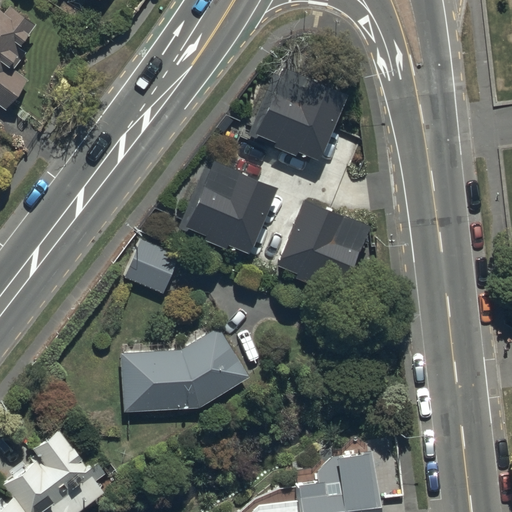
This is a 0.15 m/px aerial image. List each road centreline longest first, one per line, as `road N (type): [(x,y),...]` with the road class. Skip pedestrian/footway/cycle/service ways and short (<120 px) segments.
road 1 (tertiary): [(471,511),(422,118)]
road 2 (secondary): [(223,0),(0,307)]
